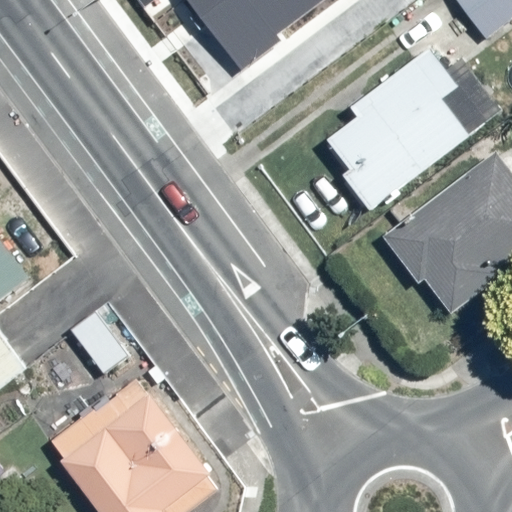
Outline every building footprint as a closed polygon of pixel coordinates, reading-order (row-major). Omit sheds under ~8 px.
[(243,0),(252,11),(265,1),(293,38),(343,0),(243,0)] [(511,20),(511,0),(457,0),(488,39),(511,20)] [(357,115),(326,138),(348,167),(342,172),(370,209),(469,134),(442,98),(459,85),(429,46),(350,105),(357,115)] [(511,170),(496,150),(380,236),(417,284),(425,278),(451,313),(503,275),(498,268),(511,256),(511,170)] [(132,355),(98,309),(72,328),(106,374),(132,355)] [(0,390),(29,368),(0,329),(0,390)] [(152,395),(63,462),(100,511),(171,511),(216,478),(152,395)]
